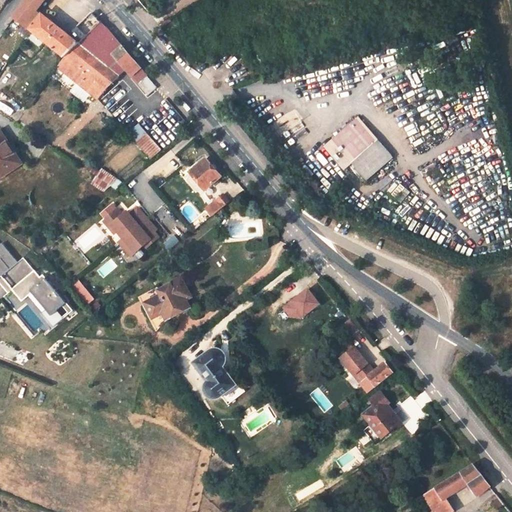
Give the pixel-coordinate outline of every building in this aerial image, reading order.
[(39,8),(45,0),(27,0),(15,17),(30,30),(31,28),(68,60),(101,22),(91,12),(70,36),(39,8)] [(125,67),(130,75),(140,67),(110,32),(106,27),(101,22),(68,60),(61,68),(99,100),(125,67)] [(147,95),(155,87),(146,76),(137,83),(147,95)] [(354,119),(317,150),(339,175),(346,169),(359,184),(388,159),(354,119)] [(138,123),(126,133),(149,160),(161,150),(138,123)] [(0,176),(20,165),(1,132),(0,132),(0,176)] [(190,171),(206,158),(202,154),(186,167),(190,171)] [(220,176),(206,158),(190,171),(203,188),(204,189),(220,176)] [(114,180),(98,170),(88,186),(101,194),(114,180)] [(203,188),(190,171),(185,179),(193,189),(203,188)] [(223,188),(235,198),(243,188),(230,179),(223,188)] [(227,204),(222,198),(207,210),(212,216),(227,204)] [(116,211),(108,218),(113,224),(111,225),(118,232),(124,239),(119,243),(132,257),(145,245),(147,248),(160,237),(155,232),(157,230),(138,208),(128,217),(125,213),(122,217),(116,211)] [(113,224),(108,218),(103,222),(115,235),(118,232),(111,225),(113,224)] [(0,283),(8,293),(13,290),(22,301),(33,292),(47,310),(43,313),(54,326),(64,318),(57,310),(62,306),(69,314),(72,311),(65,303),(66,302),(43,275),(40,277),(23,257),(17,262),(2,244),(0,245),(0,283)] [(79,279),(72,283),(86,305),(93,301),(79,279)] [(192,296),(184,279),(160,293),(163,299),(151,306),(159,319),(167,315),(171,323),(195,310),(190,300),(192,296)] [(163,299),(160,293),(157,288),(139,297),(157,331),(171,323),(167,315),(159,319),(151,306),(163,299)] [(357,329),(348,319),(341,325),(350,335),(357,329)] [(392,372),(385,362),(371,372),(368,367),(369,366),(353,345),(339,356),(358,381),(361,380),(366,375),(372,383),(374,385),(392,372)] [(218,360),(222,349),(213,349),(194,362),(212,387),(208,396),(210,397),(213,398),(218,398),(236,384),(218,360)] [(361,380),(367,388),(372,383),(366,375),(361,380)] [(389,401),(383,394),(371,404),(374,407),(363,416),(382,437),(402,421),(387,403),(389,401)] [(471,484),(479,494),(489,486),(472,464),(436,486),(446,500),(447,499),(471,484)] [(452,511),(455,511),(447,499),(446,500),(436,486),(424,494),(434,509),(435,511),(452,511)] [(498,497),(490,502),(495,509),(503,503),(498,497)]
